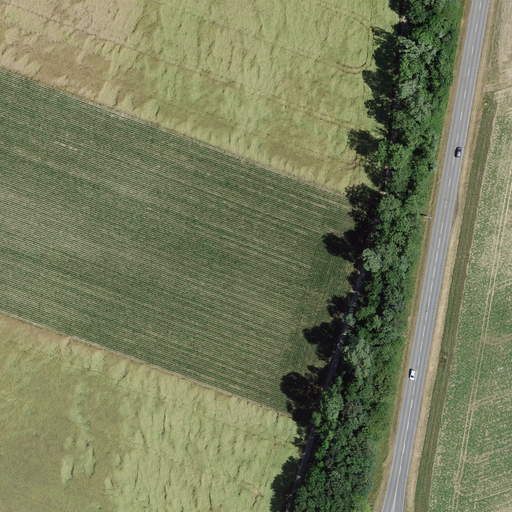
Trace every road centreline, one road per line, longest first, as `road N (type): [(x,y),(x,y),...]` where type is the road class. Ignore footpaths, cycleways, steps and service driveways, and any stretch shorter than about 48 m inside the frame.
road 1 (unclassified): [(409,0),(390,181),(288,511)]
road 2 (secondary): [(393,511),(479,0)]
